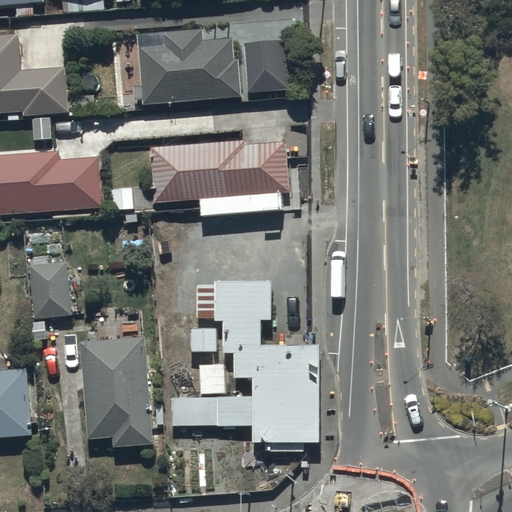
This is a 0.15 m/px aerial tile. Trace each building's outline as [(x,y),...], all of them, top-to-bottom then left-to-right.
[(166,42),(139,44),(144,99),(289,87),(285,34),(234,39),(233,30),(204,33),(203,23),(165,26),(166,42)] [(0,114),(23,113),(23,115),(68,112),(66,69),(21,72),(19,36),(0,37),(0,114)] [(243,142),(151,148),(155,203),(290,194),(287,144),(243,147),(243,142)] [(0,215),(105,209),(102,158),(60,161),(59,151),(0,154),(0,215)] [(33,266),(28,267),(33,320),(72,316),(67,263),(47,265),(46,257),(32,259),(33,266)] [(274,321),(273,281),(216,281),(216,322),(226,322),(226,353),(239,352),(239,378),(254,378),(254,397),(173,398),(173,427),(254,426),(254,444),(320,443),(319,346),(263,346),(262,321),(274,321)] [(217,330),(191,330),(191,353),(217,353),(217,330)] [(148,340),(81,344),(87,441),(114,439),(115,451),(155,448),(148,340)] [(225,365),(200,366),(200,394),(226,393),(225,365)] [(29,374),(0,375),(0,440),(31,440),(29,374)]
